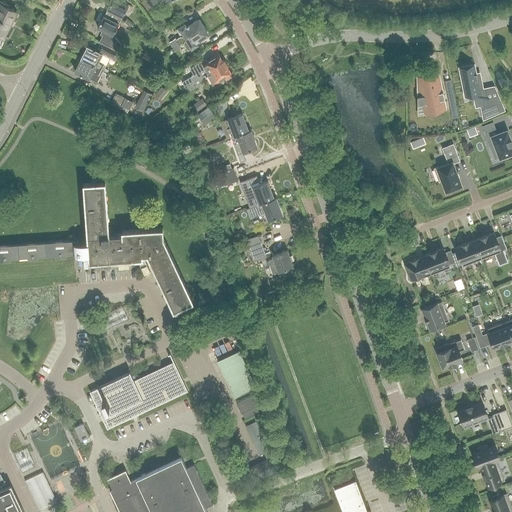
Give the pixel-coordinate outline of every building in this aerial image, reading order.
[(0,0),(0,17),(10,23),(16,11),(8,7),(9,5),(0,0)] [(114,20),(115,17),(121,19),(128,4),(119,0),(111,0),(107,9),(105,15),(109,17),(109,18),(114,20)] [(99,42),(101,43),(119,52),(122,45),(113,35),(121,19),(115,17),(114,20),(109,18),(109,17),(105,15),(104,14),(97,27),(102,30),(100,34),(102,35),(99,42)] [(4,36),(10,23),(0,17),(0,37),(1,38),(2,35),(4,36)] [(125,22),(131,28),(134,24),(128,18),(125,22)] [(179,27),(179,28),(176,30),(180,35),(183,34),(184,36),(182,37),(180,36),(176,39),(175,38),(170,41),(175,50),(180,47),(179,45),(178,43),(204,26),(199,18),(186,26),(185,23),(184,24),(183,23),(182,23),(180,24),(179,27)] [(204,26),(178,43),(179,45),(184,43),(188,50),(191,47),(192,47),(194,48),(196,46),(197,45),(196,44),(197,44),(196,41),(208,33),(204,26)] [(88,46),(81,59),(104,70),(104,69),(107,65),(104,64),(108,57),(114,61),(116,57),(118,53),(119,52),(101,43),(97,51),(88,46)] [(128,58),(118,53),(116,57),(118,58),(126,62),(128,58)] [(207,74),(226,64),(224,60),(221,60),(217,53),(212,56),(212,57),(203,63),(202,61),(189,68),(193,75),(196,74),(199,79),(204,76),(204,75),(205,74),(206,75),(208,75),(207,74)] [(103,71),(104,70),(81,59),(75,71),(97,83),(102,73),(103,71)] [(193,75),(191,76),(197,87),(202,84),(201,83),(206,80),(206,78),(209,76),(213,84),(224,78),(225,79),(231,76),(227,70),(227,67),(226,64),(207,74),(208,75),(206,75),(205,74),(204,75),(204,76),(199,79),(196,74),(193,75)] [(480,106),(484,106),(487,119),(505,111),(500,99),(488,104),(485,89),(483,89),(481,81),(480,81),(478,74),(476,74),(474,65),(459,68),(464,97),(474,96),(476,106),(480,105),(480,106)] [(434,71),(416,74),(422,102),(424,112),(428,112),(446,108),(440,80),(436,81),(434,71)] [(163,81),(158,75),(153,80),(158,86),(163,81)] [(192,89),(197,87),(191,76),(186,79),(192,89)] [(186,79),(182,82),(187,92),(192,89),(186,79)] [(161,99),(167,91),(162,87),(155,95),(161,99)] [(452,87),(446,89),(450,106),(456,105),(452,87)] [(115,95),(112,101),(129,110),(133,102),(117,94),(116,96),(115,95)] [(204,99),(194,106),(198,113),(209,105),(204,99)] [(212,112),(200,120),(204,125),(216,117),(212,112)] [(225,120),(220,122),(227,139),(228,138),(233,136),(248,130),(242,114),(225,120)] [(506,158),(511,155),(511,145),(511,144),(511,142),(511,139),(510,139),(506,131),(497,134),(495,128),(484,132),(491,148),(495,146),(500,158),(505,156),(506,158)] [(248,130),(233,136),(237,146),(235,147),(238,155),(257,147),(250,130),(248,130)] [(413,141),(416,148),(428,143),(425,136),(413,141)] [(450,165),(434,171),(439,183),(443,181),(447,192),(462,186),(453,163),(459,161),(453,145),(444,149),(450,165)] [(220,174),(223,180),(236,175),(234,168),(220,174)] [(225,186),(239,181),(236,175),(223,180),(219,181),(221,186),(224,185),(225,186)] [(257,175),(241,181),(245,190),(243,191),(250,208),(254,206),(259,204),(261,203),(274,198),(267,181),(260,183),(257,175)] [(104,182),(83,184),(87,242),(77,243),(77,241),(0,245),(0,262),(88,257),(89,264),(142,261),(142,257),(147,257),(173,310),(194,300),(162,238),(162,228),(120,231),(121,234),(108,235),(104,182)] [(250,208),(247,209),(250,218),(263,214),(265,213),(268,221),(283,215),(276,197),(274,198),(261,203),(259,204),(254,206),(250,208)] [(244,237),(241,230),(235,232),(237,239),(244,237)] [(480,238),(474,240),(482,259),(495,254),(499,266),(508,263),(503,251),(506,249),(501,235),(495,238),(493,233),(487,235),(487,234),(480,237),(480,238)] [(245,240),(248,247),(261,242),(258,235),(245,240)] [(457,252),(452,254),(455,262),(456,266),(462,264),(463,266),(482,259),(474,240),(469,242),(468,242),(461,244),(461,245),(455,247),(457,252)] [(261,242),(248,247),(253,260),(266,255),(261,242)] [(450,267),(449,264),(455,262),(452,254),(450,251),(447,253),(445,248),(437,251),(436,250),(429,253),(430,253),(424,256),(431,275),(450,267)] [(272,275),(278,273),(280,277),(295,271),(287,251),(272,257),(273,259),(267,261),(272,275)] [(418,257),(410,260),(411,261),(405,263),(406,267),(408,274),(409,274),(412,282),(431,275),(424,256),(418,258),(418,257)] [(457,280),(460,289),(467,287),(464,278),(457,280)] [(251,291),(254,299),(262,296),(259,288),(251,291)] [(427,322),(430,328),(449,321),(441,301),(422,309),(425,315),(424,315),(427,322)] [(124,307),(102,316),(103,319),(107,328),(129,318),(125,310),(124,307)] [(195,349),(229,333),(224,321),(190,337),(195,349)] [(507,342),(511,340),(511,337),(506,321),(487,329),(494,348),(500,345),(500,346),(507,343),(507,342)] [(478,324),(472,327),(476,337),(482,335),(478,324)] [(467,340),(472,351),(478,349),(473,338),(467,340)] [(464,349),(461,339),(455,342),(455,341),(435,348),(438,356),(438,357),(441,364),(442,367),(448,365),(449,366),(456,363),(456,362),(462,360),(459,351),(464,349)] [(131,373),(90,392),(105,424),(107,430),(188,391),(177,367),(137,386),(131,373)] [(253,394),(236,402),(244,419),(261,411),(253,394)] [(482,403),(458,412),(464,428),(488,419),(482,403)] [(511,426),(511,424),(506,410),(493,415),(499,432),(511,426)] [(245,425),(259,456),(271,450),(257,420),(245,425)] [(83,423),(75,427),(81,441),(89,437),(83,423)] [(478,452),(473,454),(477,466),(480,465),(481,468),(497,462),(497,459),(499,458),(495,446),(488,448),(488,447),(487,445),(477,448),(478,451),(478,452)] [(275,456),(248,468),(255,482),(281,470),(275,456)] [(24,511),(12,485),(0,490),(0,511),(207,511),(205,508),(213,505),(194,465),(187,469),(182,457),(137,478),(131,481),(126,470),(107,479),(112,490),(111,490),(110,491),(120,511),(24,511)] [(497,462),(481,468),(488,486),(504,480),(497,462)] [(43,472),(25,481),(39,511),(57,503),(43,472)] [(366,511),(356,482),(335,489),(343,511),(366,511)] [(394,490),(391,482),(385,484),(388,492),(394,490)] [(492,499),(490,500),(493,507),(492,507),(494,511),(511,511),(511,509),(506,494),(500,496),(499,494),(491,497),(492,499)]
